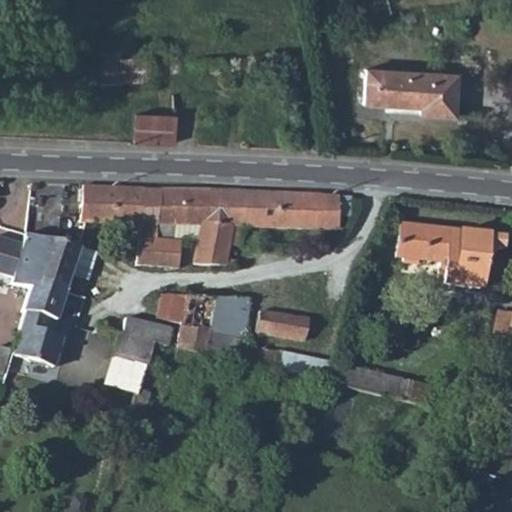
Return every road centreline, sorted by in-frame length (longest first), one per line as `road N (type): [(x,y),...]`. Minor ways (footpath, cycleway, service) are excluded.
road 1 (tertiary): [(0,163),(370,180)]
road 2 (residential): [(243,263),(364,245),(370,180)]
road 3 (tertiary): [(370,180),(511,190)]
